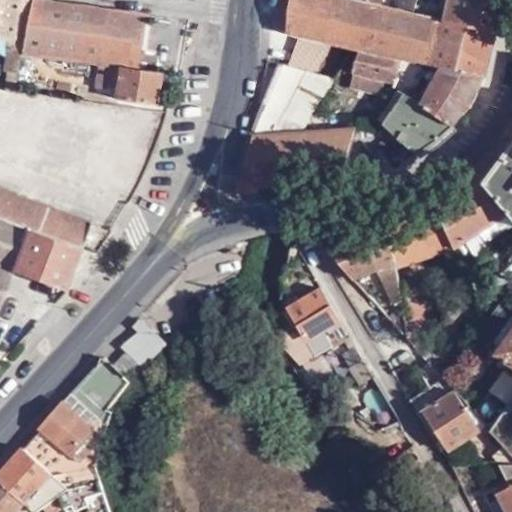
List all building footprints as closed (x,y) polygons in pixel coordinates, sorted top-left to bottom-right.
[(35,0),(0,0),(0,38),(11,40),(6,70),(13,71),(8,89),(16,91),(25,52),(35,0)] [(35,0),(25,52),(102,62),(158,69),(160,56),(143,53),(149,13),(56,0),(35,0)] [(401,55),(488,76),(499,32),(484,29),(447,19),(417,13),(401,9),(382,5),(369,2),(362,0),(294,0),(292,31),(301,33),(339,42),(355,45),(401,55)] [(403,0),(401,9),(417,13),(419,0),(403,0)] [(507,0),(451,0),(447,19),(484,29),(499,32),(507,0)] [(319,71),(339,42),(301,33),(290,65),(319,71)] [(401,55),(355,45),(353,52),(343,67),(354,71),(351,84),(381,91),(385,77),(395,80),(401,55)] [(402,88),(421,101),(457,124),(469,110),(478,94),(488,76),(401,55),(395,80),(390,95),(394,98),(402,88)] [(158,69),(102,62),(99,86),(111,87),(113,82),(122,83),(119,97),(160,103),(165,70),(158,69)] [(256,131),(302,130),(309,117),(314,109),(336,76),(319,71),(290,65),(289,64),(256,131)] [(415,108),(421,101),(402,88),(394,98),(408,105),(415,108)] [(387,120),(390,124),(416,153),(438,141),(450,131),(457,124),(421,101),(415,108),(408,105),(399,111),(395,114),(387,120)] [(309,117),(302,130),(357,126),(356,109),(333,111),(333,114),(314,109),(309,117)] [(358,126),(357,126),(302,130),(299,173),(299,181),(345,173),(358,126)] [(302,130),(256,131),(240,190),(299,181),(299,173),(302,130)] [(511,154),(490,185),(511,209),(511,211),(511,154)] [(506,230),(511,226),(511,211),(511,209),(490,185),(485,179),(465,195),(441,209),(456,245),(498,218),(506,230)] [(0,216),(33,229),(86,247),(96,220),(0,186),(0,216)] [(399,264),(456,245),(441,209),(393,225),(394,233),(399,264)] [(0,310),(18,270),(33,229),(0,216),(0,310)] [(394,233),(393,225),(328,246),(331,249),(357,277),(379,271),(391,295),(395,295),(397,302),(406,302),(399,264),(394,233)] [(70,289),(86,247),(33,229),(18,270),(70,289)] [(298,365),(300,367),(331,349),(320,330),(327,326),(338,345),(347,339),(319,291),(285,311),(297,332),(290,337),(287,331),(274,339),(298,365)] [(120,347),(144,372),(171,346),(146,321),(120,347)] [(511,338),(501,354),(511,361),(511,338)] [(120,357),(111,366),(118,372),(119,373),(122,376),(131,366),(120,357)] [(118,372),(111,366),(106,362),(104,361),(69,400),(96,422),(111,404),(112,399),(127,380),(122,376),(119,373),(118,372)] [(370,378),(360,361),(349,367),(359,384),(370,378)] [(458,391),(426,410),(451,449),(483,430),(458,391)] [(97,459),(111,404),(96,422),(94,428),(94,434),(97,459)] [(89,430),(64,405),(24,452),(48,475),(94,434),(94,428),(90,429),(89,430)] [(511,452),(493,429),(485,440),(503,465),(511,464),(511,452)] [(94,434),(48,475),(70,494),(59,502),(63,511),(86,511),(93,509),(90,502),(105,498),(102,485),(98,471),(97,459),(94,434)] [(0,484),(15,498),(48,475),(24,452),(0,477),(0,484)] [(511,511),(511,464),(503,465),(494,465),(503,484),(485,492),(493,511),(511,511)] [(43,511),(59,502),(70,494),(48,475),(15,498),(24,508),(28,511),(43,511)] [(0,511),(1,511),(15,498),(0,484),(0,511)] [(20,511),(24,508),(15,498),(1,511),(20,511)]
